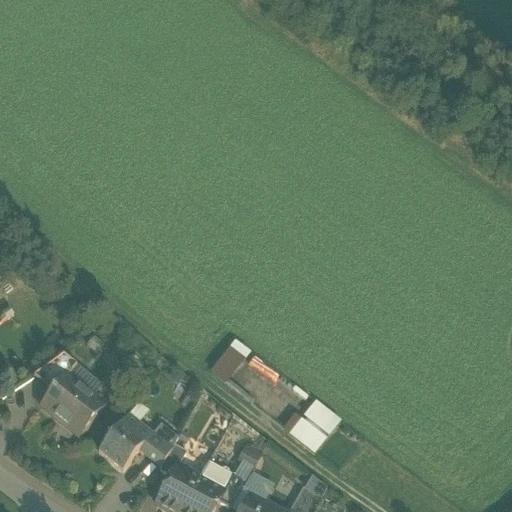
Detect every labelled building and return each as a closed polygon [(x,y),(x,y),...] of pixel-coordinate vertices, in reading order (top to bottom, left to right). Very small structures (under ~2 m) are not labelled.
[(211,376),(227,388),(251,354),(235,343),(211,376)] [(66,378),(68,379),(77,368),(64,357),(32,381),(51,396),(66,378)] [(68,379),(66,378),(51,396),(40,410),(79,441),(105,410),(68,379)] [(316,403),(301,422),(295,417),(283,433),(315,458),(342,423),(316,403)] [(153,438),(129,419),(98,456),(123,476),(139,455),(153,438)] [(174,449),(178,442),(161,428),(153,438),(139,455),(161,473),(174,449)] [(187,455),(174,449),(161,473),(160,475),(171,481),(178,470),(179,470),(187,455)] [(253,472),(260,457),(245,450),(238,465),(253,472)] [(200,482),(183,511),(215,511),(218,507),(224,495),(232,479),(229,477),(228,473),(225,471),(221,472),(209,466),(200,482)] [(171,481),(156,510),(159,511),(183,511),(200,482),(179,470),(178,470),(171,481)] [(245,490),(267,501),(275,486),(253,475),(245,490)] [(227,511),(230,511),(245,486),(232,479),(224,495),(218,507),(227,511)] [(317,511),(322,503),(302,492),(291,511),(317,511)] [(274,511),(251,499),(243,511),(274,511)] [(338,511),(322,503),(317,511),(338,511)]
